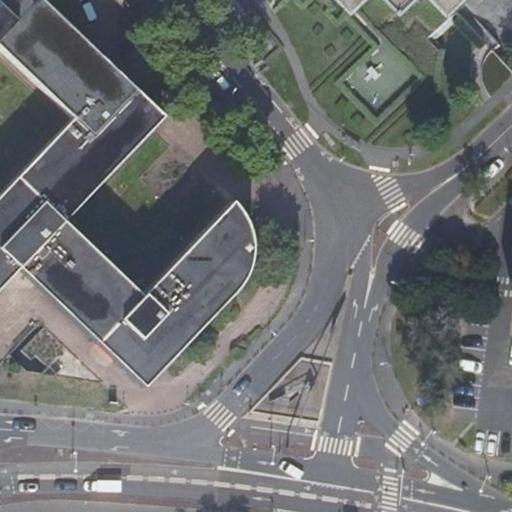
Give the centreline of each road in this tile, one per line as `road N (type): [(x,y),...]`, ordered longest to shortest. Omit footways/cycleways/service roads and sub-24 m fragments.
road 1 (primary): [(322,500),(136,478),(0,479)]
road 2 (residential): [(336,200),(315,314),(184,451)]
road 3 (unclassified): [(336,200),(178,0)]
road 4 (residential): [(499,509),(390,432),(349,379)]
road 5 (primary): [(184,451),(0,428)]
road 6 (residential): [(361,326),(406,237),(455,178)]
road 7 (primary): [(499,509),(328,474)]
road 8 (primary): [(328,474),(184,451)]
road 9 (residential): [(361,326),(359,257),(336,200)]
road 10 (unclassified): [(455,178),(336,200)]
